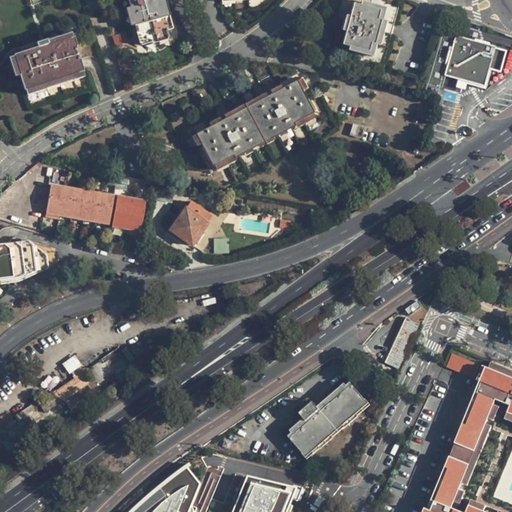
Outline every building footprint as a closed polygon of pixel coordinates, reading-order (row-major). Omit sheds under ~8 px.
[(137,26),(143,46),(171,38),(159,0),(129,0),(130,1),(128,1),(136,27),(137,26)] [(355,4),(344,45),(351,47),(349,52),(374,59),(378,46),(382,47),(388,23),(384,21),(388,9),(363,2),(362,6),(355,4)] [(20,76),(30,108),(90,89),(77,49),(79,48),(76,38),(50,46),(50,44),(15,55),(21,75),(20,76)] [(458,39),(448,75),(461,79),(459,85),(457,85),(455,94),(465,97),(468,87),(466,87),(468,81),(484,86),(495,50),(458,39)] [(197,135),(214,167),(235,157),(236,159),(297,128),(295,124),(316,114),(299,81),(197,135)] [(354,125),(351,136),(363,139),(366,129),(354,125)] [(129,182),(110,178),(108,189),(127,193),(129,182)] [(52,187),(47,213),(110,225),(115,199),(52,187)] [(118,197),(112,232),(140,237),(146,202),(118,197)] [(193,202),(171,231),(193,248),(215,219),(193,202)] [(283,221),(281,229),(292,231),(293,223),(283,221)] [(33,246),(0,249),(0,280),(25,278),(25,271),(49,267),(48,258),(33,246)] [(398,369),(419,324),(407,319),(386,363),(398,369)] [(480,365),(452,354),(448,367),(474,378),(480,365)] [(69,373),(81,365),(75,355),(62,363),(69,373)] [(511,372),(491,363),(488,370),(511,379),(511,372)] [(511,379),(488,370),(482,367),(476,381),(479,383),(454,444),(455,444),(444,469),(447,471),(430,511),(428,511),(426,511),(424,510),(422,511),(479,511),(468,507),(466,511),(455,511),(451,510),(453,504),(458,492),(461,485),(485,426),(487,420),(493,407),(495,401),(505,405),(505,406),(509,408),(506,415),(511,416),(511,379)] [(58,393),(74,415),(91,403),(75,380),(58,393)] [(350,383),(290,435),(306,456),(368,402),(350,383)] [(41,405),(46,414),(61,404),(54,394),(49,397),(50,399),(41,405)] [(313,402),(300,413),(304,418),(317,408),(313,402)] [(493,407),(487,420),(493,423),(499,409),(493,407)] [(485,426),(461,485),(467,488),(491,428),(485,426)] [(187,468),(138,511),(188,511),(200,487),(187,468)] [(426,511),(428,511),(430,511),(447,471),(444,469),(443,474),(442,473),(426,511)] [(283,511),(293,490),(245,479),(231,511),(283,511)] [(458,492),(453,504),(459,506),(464,494),(458,492)] [(470,502),(468,507),(479,511),(483,511),(485,507),(470,502)]
